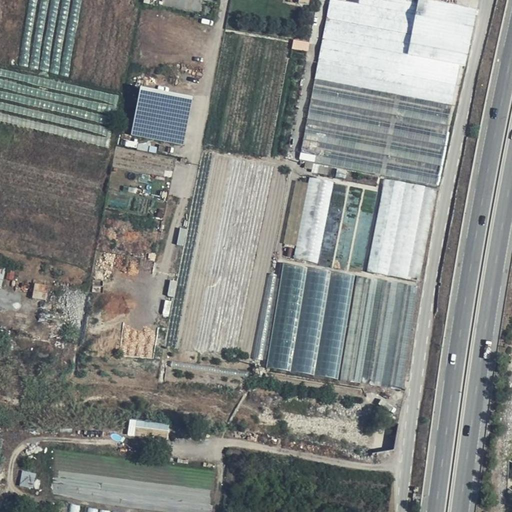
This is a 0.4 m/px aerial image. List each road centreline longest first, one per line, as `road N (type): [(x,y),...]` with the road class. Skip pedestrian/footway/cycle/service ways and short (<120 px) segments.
road 1 (unclassified): [(486,0),(428,278),(403,511)]
road 2 (trunk): [(511,60),(435,511)]
road 3 (trunk): [(459,511),(511,170)]
road 4 (unclassified): [(223,0),(184,198),(142,321)]
road 5 (unclassified): [(325,0),(292,161)]
